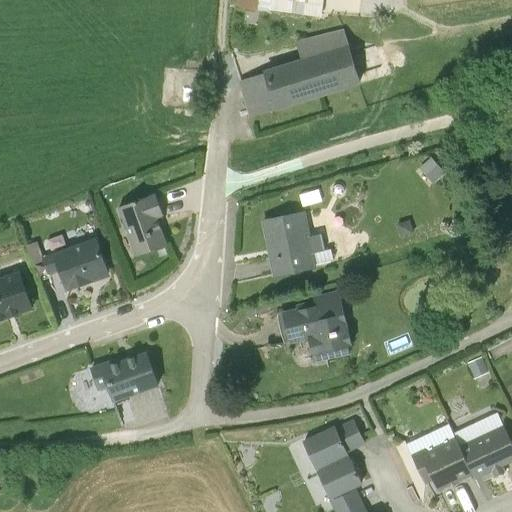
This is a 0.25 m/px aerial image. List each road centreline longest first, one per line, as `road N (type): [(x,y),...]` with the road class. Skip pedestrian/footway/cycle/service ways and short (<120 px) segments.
road 1 (unclassified): [(511,333),(310,424),(186,438)]
road 2 (residential): [(191,306),(210,71)]
road 3 (residential): [(0,372),(191,306)]
road 4 (residential): [(191,306),(186,438)]
